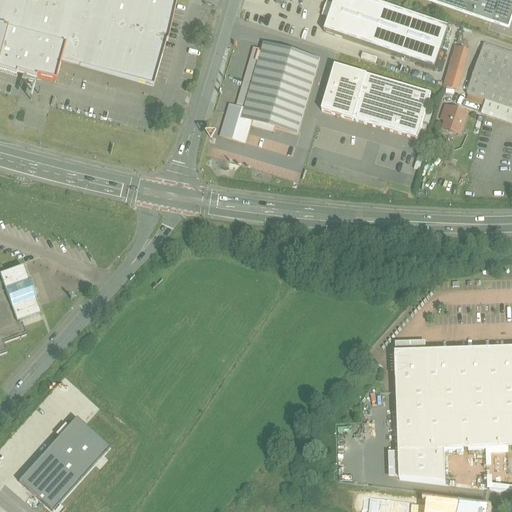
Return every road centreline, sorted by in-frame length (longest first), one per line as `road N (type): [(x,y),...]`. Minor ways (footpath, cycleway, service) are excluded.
road 1 (secondary): [(171,196),(439,224),(511,223)]
road 2 (unclassified): [(0,411),(137,258),(171,196)]
road 3 (unclassified): [(171,196),(231,0)]
road 4 (secondary): [(0,154),(171,196)]
